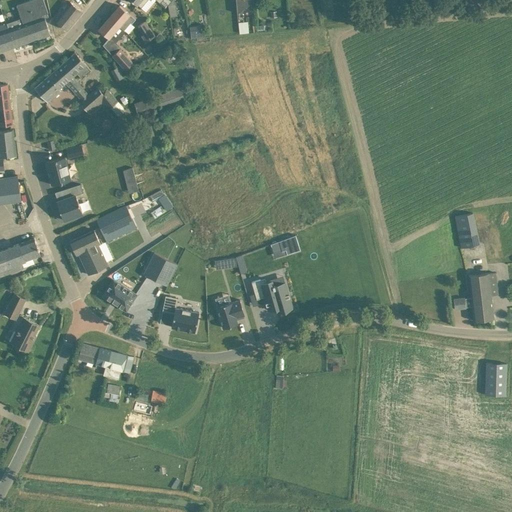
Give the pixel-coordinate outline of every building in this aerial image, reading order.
[(0,51),(15,46),(31,40),(51,33),(45,17),(48,16),(47,13),(48,12),(43,0),(28,0),(17,4),(21,18),(13,20),(15,26),(8,28),(6,23),(0,25),(0,51)] [(235,0),(237,13),(253,1),(252,0),(235,0)] [(55,20),(67,29),(82,11),(70,1),(55,20)] [(120,5),(109,17),(119,25),(129,13),(120,5)] [(115,43),(118,38),(125,30),(119,25),(109,17),(99,29),(115,43)] [(145,20),(141,23),(138,25),(143,33),(141,35),(145,42),(155,36),(145,20)] [(236,21),(237,32),(247,32),(246,20),(236,21)] [(133,63),(119,48),(112,55),(125,70),(133,63)] [(132,54),(137,60),(145,54),(140,48),(132,54)] [(62,64),(72,76),(77,72),(82,78),(91,70),(86,64),(75,52),(62,64)] [(102,104),(91,92),(88,95),(72,76),(62,64),(35,87),(48,102),(61,91),(59,88),(66,82),(82,100),(81,101),(91,114),(102,104)] [(116,81),(118,79),(123,77),(118,66),(113,69),(111,70),(116,81)] [(0,124),(12,123),(7,84),(0,84),(0,124)] [(91,92),(102,104),(107,110),(118,101),(107,88),(102,92),(98,87),(91,92)] [(176,89),(134,103),(138,113),(180,99),(176,89)] [(144,139),(153,138),(150,125),(141,127),(144,139)] [(0,156),(16,154),(13,129),(0,130),(0,156)] [(81,144),(66,148),(68,157),(84,153),(81,144)] [(71,179),(65,156),(46,161),(52,184),(71,179)] [(121,169),(127,192),(138,189),(131,166),(121,169)] [(0,202),(21,200),(18,181),(18,180),(0,182),(0,202)] [(65,189),(68,197),(57,201),(64,220),(82,213),(76,195),(83,192),(80,184),(65,189)] [(165,194),(159,198),(167,210),(173,205),(165,194)] [(106,241),(136,227),(126,205),(96,219),(106,241)] [(479,244),(473,212),(455,216),(461,247),(479,244)] [(77,254),(78,253),(88,274),(108,264),(107,261),(101,250),(100,247),(98,244),(100,243),(94,229),(70,240),(77,254)] [(295,234),(279,240),(282,250),(286,249),(287,253),(300,249),(295,234)] [(0,250),(0,275),(24,267),(22,261),(32,257),(40,254),(34,237),(33,238),(0,250)] [(260,265),(283,259),(279,241),(256,246),(260,265)] [(157,247),(148,266),(171,278),(180,258),(157,247)] [(236,257),(227,258),(228,267),(237,266),(236,257)] [(190,280),(191,293),(202,292),(201,261),(186,262),(186,280),(190,280)] [(468,275),(471,295),(471,297),(471,298),(491,295),(488,272),(468,275)] [(266,282),(265,277),(251,281),(256,298),(264,296),(268,309),(277,307),(278,311),(292,307),(285,282),(274,285),(272,280),(266,282)] [(116,304),(125,309),(135,294),(113,280),(103,295),(112,301),(112,302),(116,304)] [(25,298),(15,293),(5,313),(15,318),(25,298)] [(174,313),(171,326),(195,331),(199,311),(176,307),(178,297),(165,295),(162,310),(174,313)] [(494,318),(491,295),(471,298),(471,297),(464,298),(464,297),(453,298),(455,309),(466,308),(466,307),(472,306),(474,320),(494,318)] [(236,317),(244,315),(244,314),(240,299),(217,306),(223,327),(237,323),(236,319),(236,317)] [(39,324),(23,316),(16,330),(19,332),(14,343),(28,350),(32,342),(31,340),(39,324)] [(133,356),(82,342),(78,358),(129,372),(133,356)] [(486,363),(485,395),(505,396),(507,364),(486,363)] [(102,398),(116,400),(119,384),(104,382),(102,398)] [(153,390),(151,400),(165,403),(167,393),(153,390)] [(177,477),(171,487),(175,489),(181,480),(177,477)]
